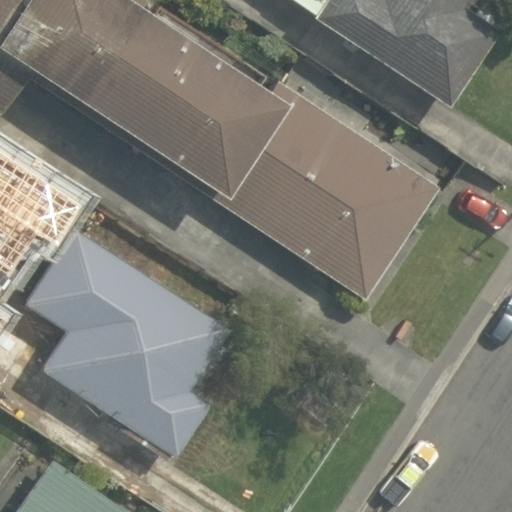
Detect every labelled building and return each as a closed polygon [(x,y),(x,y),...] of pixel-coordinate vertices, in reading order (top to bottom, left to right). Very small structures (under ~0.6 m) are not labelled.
[(0,0),(0,91),(19,63),(362,282),(430,175),(156,0),(0,0)] [(299,0),(447,96),(496,20),(465,0),(299,0)] [(69,201),(16,283),(63,314),(32,363),(170,452),(208,393),(193,383),(239,312),(69,201)] [(0,299),(0,381),(7,385),(43,325),(0,299)] [(127,511),(40,455),(1,511),(127,511)]
